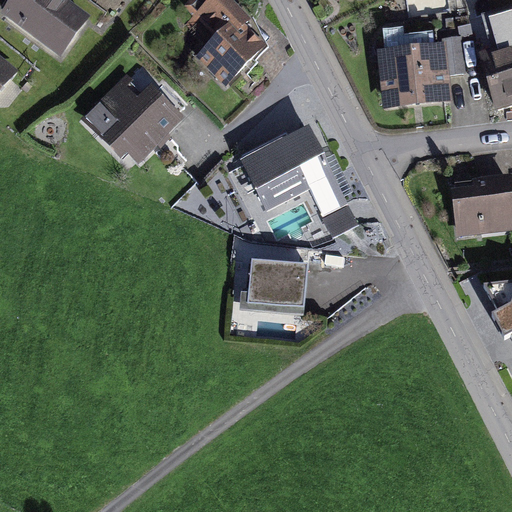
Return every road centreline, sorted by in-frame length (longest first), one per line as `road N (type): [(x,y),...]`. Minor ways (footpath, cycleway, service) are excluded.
road 1 (track): [(125,511),(428,291)]
road 2 (unclassified): [(368,167),(511,452)]
road 3 (unclassified): [(281,0),(368,167)]
road 4 (residential): [(368,167),(419,149),(511,138)]
